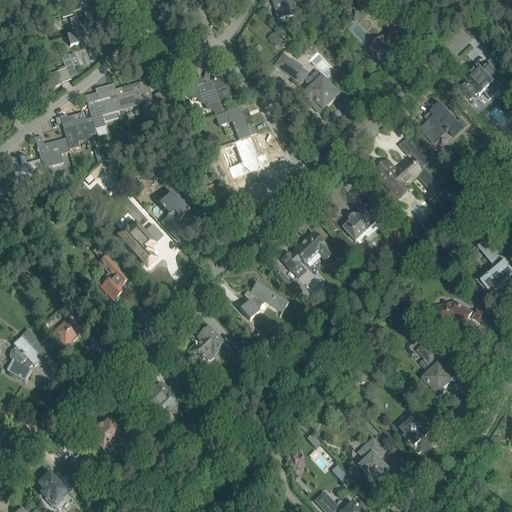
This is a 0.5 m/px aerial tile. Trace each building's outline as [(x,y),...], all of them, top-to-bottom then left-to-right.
[(79,0),(83,9),(100,4),(98,0),(79,0)] [(292,0),(271,0),(277,19),(297,14),(292,0)] [(81,33),(68,37),(71,47),(78,45),(81,48),(85,49),(88,48),(90,45),(91,41),(102,38),(104,40),(107,41),(110,40),(111,38),(111,35),(112,35),(107,19),(107,18),(106,13),(105,14),(102,4),(100,4),(83,9),(86,22),(79,24),(81,33)] [(403,38),(396,30),(395,28),(383,39),(382,38),(370,50),(372,53),(372,56),(377,61),(379,60),(385,67),(398,55),(392,48),(403,38)] [(65,69),(79,63),(75,54),(61,60),(65,69)] [(308,74),(293,63),(284,57),(277,66),(300,84),(303,80),(307,82),(306,83),(312,89),(303,97),(309,103),(313,100),(323,111),(339,96),(317,73),(310,80),(306,77),(308,74)] [(500,77),(488,64),(481,70),(479,68),(474,72),(473,72),(469,76),(470,77),(465,81),(467,83),(460,90),(470,101),(477,94),(479,96),(483,93),(489,100),(500,91),(493,83),(500,77)] [(57,87),(70,81),(65,69),(52,76),(57,87)] [(218,87),(228,83),(223,71),(211,76),(213,82),(203,85),(200,78),(200,79),(189,83),(191,90),(187,92),(188,92),(191,101),(197,98),(200,104),(207,101),(214,119),(217,118),(224,115),(228,113),(224,102),(233,98),(232,98),(229,90),(220,93),(218,87)] [(137,85),(115,91),(117,99),(120,111),(121,111),(142,105),(144,115),(154,112),(155,112),(149,89),(146,77),(139,79),(141,86),(137,87),(137,85)] [(87,97),(85,98),(91,119),(92,119),(94,128),(93,128),(94,128),(94,129),(95,129),(104,127),(103,122),(119,118),(120,115),(119,112),(120,111),(117,99),(115,91),(113,86),(95,91),(97,97),(93,99),(92,97),(92,96),(87,97)] [(457,121),(440,103),(427,116),(430,120),(420,129),(434,144),(449,130),(455,136),(467,125),(461,118),(457,121)] [(241,140),(250,137),(257,134),(245,106),(228,113),(224,115),(217,118),(221,128),(234,122),(241,140)] [(66,116),(60,118),(66,140),(69,149),(69,150),(79,147),(77,142),(89,138),(88,136),(95,134),(95,132),(94,129),(94,128),(93,128),(94,128),(92,119),(91,119),(69,126),(66,116)] [(118,138),(110,144),(115,150),(125,143),(123,142),(124,141),(125,141),(127,132),(120,131),(118,138)] [(41,137),(35,139),(38,150),(37,151),(37,153),(38,153),(40,161),(41,161),(43,169),(43,170),(43,171),(44,170),(53,168),(63,165),(61,156),(70,154),(70,153),(69,150),(69,149),(66,140),(44,146),(41,137)] [(237,176),(240,175),(265,166),(267,171),(279,167),(274,154),(259,160),(250,137),(241,140),(246,152),(239,155),(242,163),(236,166),(240,175),(237,176)] [(99,149),(93,150),(97,163),(102,161),(99,149)] [(16,158),(9,160),(14,177),(15,181),(18,190),(17,190),(18,190),(18,191),(32,187),(30,177),(44,173),(43,171),(43,170),(43,169),(41,161),(40,161),(18,167),(16,158)] [(443,192),(417,161),(413,164),(410,160),(396,172),(388,162),(375,173),(394,195),(417,176),(436,198),(443,192)] [(222,200),(214,186),(207,176),(193,186),(194,187),(199,195),(203,193),(213,208),(222,200)] [(0,209),(0,210),(0,209),(0,194),(17,190),(18,190),(15,181),(14,177),(0,181),(0,209)] [(172,193),(159,206),(168,216),(161,223),(171,234),(178,242),(187,233),(177,223),(189,212),(182,205),(172,193)] [(373,231),(386,218),(375,207),(366,215),(363,211),(343,230),(356,243),(371,229),(373,231)] [(127,237),(120,244),(131,254),(132,253),(138,259),(136,261),(147,272),(156,262),(148,254),(150,251),(148,249),(152,245),(131,223),(123,232),(127,237)] [(332,254),(320,241),(313,234),(293,253),(294,254),(291,257),(288,254),(281,261),(299,280),(307,272),(299,263),(301,261),(305,265),(317,253),(325,261),(332,254)] [(494,267),(476,282),(484,291),(484,290),(485,289),(490,295),(506,282),(511,288),(511,271),(505,264),(506,263),(507,263),(502,256),(501,257),(502,257),(500,258),(492,247),(483,254),(494,267)] [(111,272),(98,285),(100,288),(107,294),(113,301),(123,292),(119,288),(131,277),(122,268),(120,270),(119,269),(124,264),(113,252),(101,262),(111,272)] [(94,287),(84,277),(79,283),(88,293),(94,287)] [(288,304),(264,290),(256,284),(250,294),(255,297),(250,303),(249,302),(239,311),(249,322),(259,313),(255,309),(261,301),(282,314),(288,304)] [(472,313),(463,308),(455,303),(436,308),(437,312),(436,313),(435,313),(434,314),(434,315),(433,316),(434,318),(435,319),(436,320),(437,320),(438,320),(439,320),(440,324),(450,322),(450,323),(454,323),(463,328),(472,313)] [(478,309),(472,320),(482,326),(488,315),(478,309)] [(74,315),(53,334),(58,339),(65,346),(71,340),(73,342),(78,338),(76,336),(77,335),(76,334),(80,330),(85,326),(74,315)] [(213,356),(225,345),(209,327),(197,338),(199,341),(187,353),(197,364),(204,358),(207,361),(210,361),(213,359),(213,356)] [(12,361),(7,371),(17,377),(26,382),(30,373),(27,371),(32,366),(34,368),(42,360),(35,353),(32,349),(21,338),(13,346),(18,350),(15,351),(12,354),(11,357),(11,360),(12,361)] [(425,343),(416,351),(424,360),(429,366),(438,357),(425,343)] [(235,344),(229,350),(238,360),(245,355),(235,344)] [(438,366),(423,380),(431,390),(430,391),(436,397),(437,396),(439,398),(444,393),(442,391),(452,381),(446,374),(438,366)] [(155,424),(169,411),(172,414),(177,414),(180,411),(180,407),(177,403),(178,402),(169,392),(167,393),(161,386),(140,405),(147,412),(145,413),(155,424)] [(427,424),(423,419),(421,421),(416,416),(411,421),(409,419),(404,423),(406,425),(400,430),(405,436),(404,437),(408,442),(410,441),(415,446),(430,431),(426,426),(427,424)] [(141,444),(124,426),(117,418),(112,424),(109,421),(90,438),(103,451),(119,436),(133,452),(141,444)] [(312,435),(307,440),(316,450),(321,445),(312,435)] [(359,467),(375,484),(388,472),(376,459),(383,453),(384,453),(373,440),(359,453),(365,461),(359,467)] [(49,475),(38,485),(44,491),(41,494),(45,500),(45,501),(51,508),(53,507),(54,508),(63,499),(61,497),(66,492),(62,489),(69,483),(70,484),(79,475),(69,464),(60,472),(61,474),(54,480),(49,475)] [(368,511),(366,510),(364,508),(360,511),(359,511),(352,503),(342,511),(340,511),(324,494),(315,502),(324,511),(368,511)]
